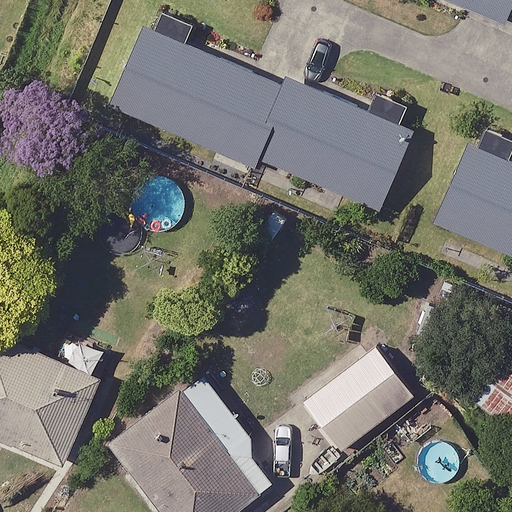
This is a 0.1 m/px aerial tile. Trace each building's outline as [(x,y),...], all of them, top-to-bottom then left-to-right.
[(511,0),(450,0),(506,21),(509,12),(511,13),(511,0)] [(411,125),(142,17),(109,100),(254,158),(256,152),(381,202),(411,125)] [(511,157),(468,139),(435,216),(511,249),(511,157)] [(99,372),(0,330),(0,430),(64,457),(99,372)] [(414,391),(375,341),(305,396),(343,445),(414,391)] [(511,358),(494,347),(466,393),(511,421),(511,358)] [(267,439),(208,362),(109,438),(166,511),(228,511),(271,480),(249,452),(267,439)]
